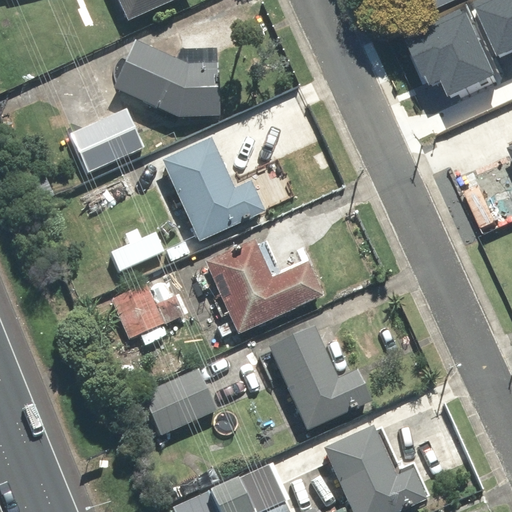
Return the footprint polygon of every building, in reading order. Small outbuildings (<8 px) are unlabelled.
[(116,0),(127,26),(189,0),(116,0)] [(433,0),(438,11),(462,0),(433,0)] [(511,0),(492,0),(479,5),(499,54),(511,48),(511,0)] [(410,32),(430,81),(439,78),(446,95),(493,76),(465,9),(410,32)] [(221,67),(189,68),(136,44),(114,92),(179,121),(222,120),(221,67)] [(132,113),(72,141),(89,178),(149,150),(132,113)] [(213,142),(165,165),(203,243),(268,212),(253,180),(235,188),(213,142)] [(511,173),(501,151),(465,168),(489,218),(511,207),(511,173)] [(258,245),(210,268),(241,334),(325,294),(311,264),(275,281),(258,245)] [(160,312),(147,286),(113,303),(132,341),(184,315),(178,303),(160,312)] [(339,381),(316,332),(272,353),(309,432),(375,402),(360,371),(339,381)] [(201,366),(141,396),(162,437),(222,408),(201,366)] [(399,479),(374,425),(324,449),(353,511),(405,511),(427,502),(413,472),(399,479)] [(271,464),(213,491),(222,511),(265,511),(289,501),(271,464)]
